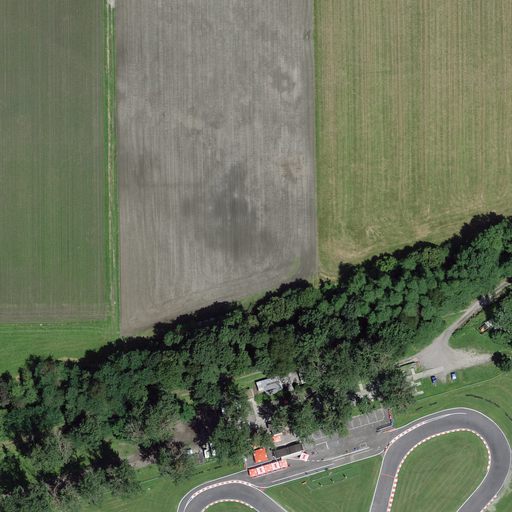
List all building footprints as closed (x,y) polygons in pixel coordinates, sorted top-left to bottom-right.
[(394,368),(399,383),(422,376),(416,361),(394,368)] [(253,389),(244,393),(249,406),(258,402),(253,389)] [(301,443),(273,452),(275,458),(303,450),(301,443)] [(268,460),(264,448),(252,452),(256,463),(268,460)] [(285,459),(248,470),(251,477),(287,467),(285,459)]
